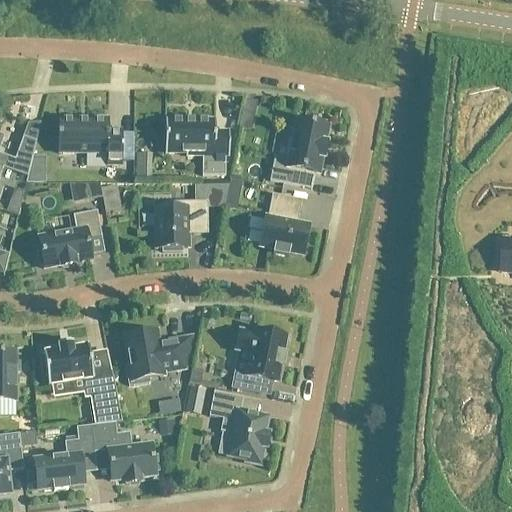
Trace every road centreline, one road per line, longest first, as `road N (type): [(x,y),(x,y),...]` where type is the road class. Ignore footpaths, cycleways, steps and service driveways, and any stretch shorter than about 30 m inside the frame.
road 1 (residential): [(336,292),(375,93),(159,56),(0,46)]
road 2 (residential): [(0,302),(195,278),(259,278),(336,292)]
road 3 (residential): [(187,511),(291,494),(336,292)]
